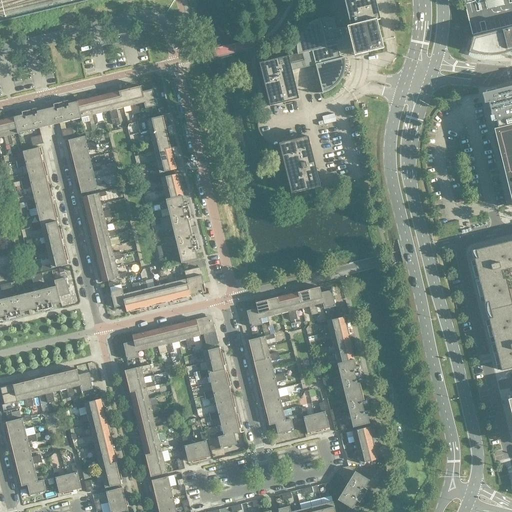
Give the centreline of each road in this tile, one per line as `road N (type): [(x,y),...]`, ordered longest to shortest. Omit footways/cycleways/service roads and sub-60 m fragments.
road 1 (residential): [(223,300),(98,329),(30,43)]
road 2 (secondary): [(472,489),(473,438),(409,184),(410,146),(429,78)]
road 3 (secondary): [(400,95),(388,170),(452,442),(449,486)]
road 4 (residential): [(223,300),(233,296),(159,20)]
road 5 (residential): [(491,385),(457,243),(511,231)]
road 6 (residential): [(269,488),(223,300)]
road 7 (unclassified): [(159,20),(140,16),(30,43)]
